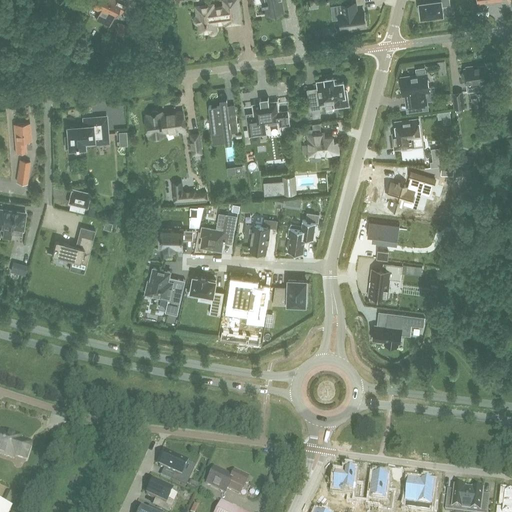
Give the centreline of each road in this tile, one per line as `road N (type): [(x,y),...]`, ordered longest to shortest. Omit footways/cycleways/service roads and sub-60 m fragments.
road 1 (residential): [(0,99),(387,47)]
road 2 (tertiary): [(299,378),(222,370),(0,320)]
road 3 (tertiary): [(0,334),(296,397)]
road 4 (residential): [(387,47),(330,268)]
road 5 (residential): [(318,450),(511,475)]
road 6 (unclassified): [(0,392),(97,422),(165,431)]
road 7 (tertiary): [(354,403),(511,421)]
road 8 (tertiary): [(511,407),(356,387)]
road 9 (residential): [(165,431),(318,450)]
road 10 (residential): [(330,268),(181,265)]
road 11 (residential): [(387,47),(511,30)]
